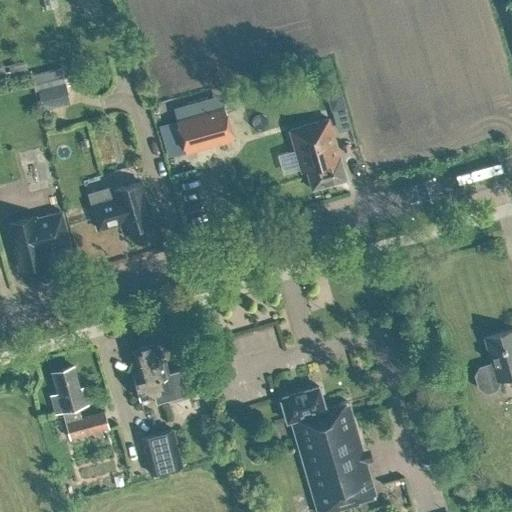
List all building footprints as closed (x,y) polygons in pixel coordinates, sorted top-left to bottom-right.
[(29,71),(26,59),(0,65),(0,77),(0,78),(29,71)] [(36,88),(64,81),(61,65),(30,73),(34,89),(36,88)] [(42,110),(70,102),(64,81),(36,88),(42,110)] [(226,103),(178,116),(187,149),(235,135),(226,103)] [(345,178),(339,156),(327,116),(288,128),(300,167),(305,166),(311,188),(345,178)] [(348,143),(341,145),(343,152),(350,149),(348,143)] [(121,232),(154,222),(142,179),(108,189),(111,196),(88,203),(96,229),(119,223),(121,232)] [(68,242),(60,211),(35,217),(34,215),(7,222),(19,267),(46,260),(43,248),(68,242)] [(511,327),(483,336),(490,362),(478,366),(474,373),(478,386),(485,390),(494,388),(498,380),(497,378),(511,373),(511,327)] [(168,372),(165,360),(160,359),(155,342),(132,348),(142,381),(135,382),(139,397),(153,394),(155,402),(197,391),(181,368),(168,372)] [(78,386),(73,365),(51,371),(57,392),(49,394),(55,412),(62,410),(69,437),(108,426),(103,410),(80,416),(77,405),(86,403),(82,385),(78,386)] [(325,405),(318,382),(277,394),(285,422),(289,420),(315,511),(326,511),(358,503),(358,501),(374,496),(373,494),(375,493),(366,461),(372,460),(368,446),(362,448),(348,400),(347,400),(346,399),(325,405)] [(150,472),(181,464),(171,428),(140,436),(150,472)]
